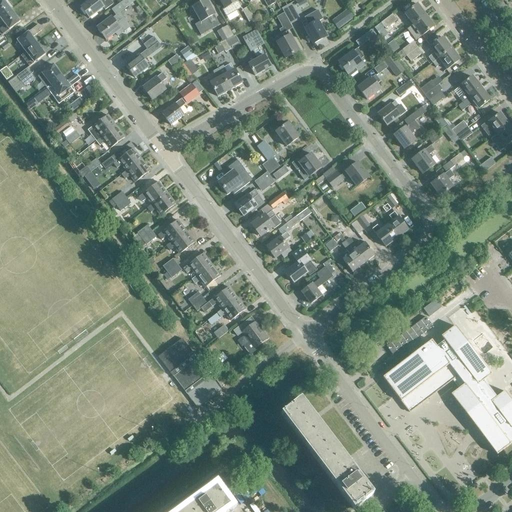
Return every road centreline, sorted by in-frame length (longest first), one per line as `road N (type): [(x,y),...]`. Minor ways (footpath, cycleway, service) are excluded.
road 1 (residential): [(163,150),(302,69),(320,70),(433,230),(307,333)]
road 2 (residential): [(307,333),(163,150)]
road 3 (residential): [(163,150),(46,0)]
road 4 (residential): [(410,474),(307,333)]
